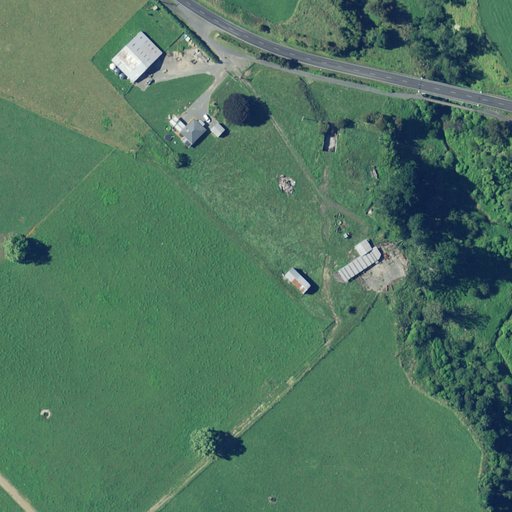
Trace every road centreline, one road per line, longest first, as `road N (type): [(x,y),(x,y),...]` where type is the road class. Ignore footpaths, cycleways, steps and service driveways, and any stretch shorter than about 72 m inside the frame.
road 1 (track): [(193,7),(189,18),(253,91),(328,206),(327,289),(341,330),(152,511)]
road 2 (tertiary): [(421,85),(264,44),(183,0)]
